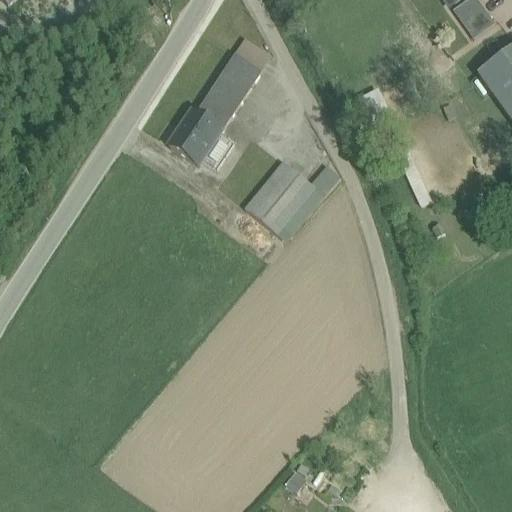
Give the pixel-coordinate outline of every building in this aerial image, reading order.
[(0,0),(0,2),(9,11),(20,0),(0,0)] [(495,29),(475,0),(454,15),(474,44),(495,29)] [(271,62),(245,44),(235,60),(261,77),(271,62)] [(511,53),(478,78),(511,125),(511,53)] [(235,60),(196,119),(222,137),(262,77),(261,77),(235,60)] [(435,84),(420,91),(427,106),(442,99),(435,84)] [(196,119),(192,117),(169,151),(199,171),(222,137),(196,119)] [(401,168),(420,208),(430,203),(412,164),(401,168)] [(316,193),(284,167),(246,214),(277,239),(316,193)] [(315,171),(314,173),(315,175),(316,176),(317,177),(319,177),(320,177),(322,176),(323,175),(323,173),(323,171),(322,170),(320,169),(319,169),(317,169),(316,170),(315,171)]
